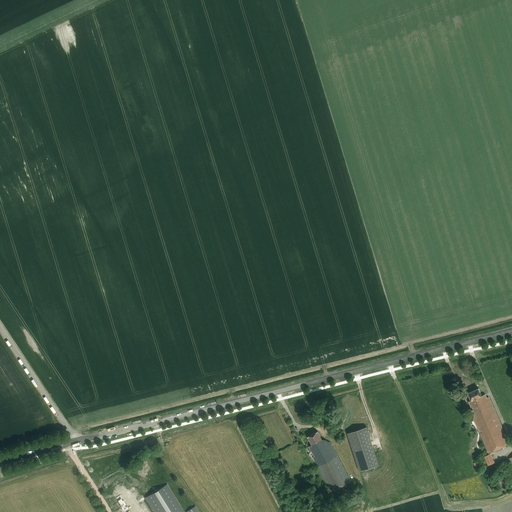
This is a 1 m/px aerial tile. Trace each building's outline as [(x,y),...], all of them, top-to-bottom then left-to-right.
[(489,453),(509,444),(488,397),(487,398),(485,394),(482,395),(478,388),(468,393),(471,400),(469,401),(472,408),(470,408),(473,415),(472,415),(489,453)] [(360,470),(378,464),(366,426),(347,432),(360,470)] [(332,492),(351,481),(330,442),(328,442),(327,441),(322,439),(318,431),(308,437),(312,445),(309,446),(315,456),(313,457),(332,492)] [(494,462),(490,454),(484,456),(488,465),(494,462)] [(482,468),(478,461),(473,463),(476,470),(482,468)] [(117,488),(114,490),(117,494),(118,493),(121,498),(122,498),(125,502),(121,505),(125,511),(147,511),(141,502),(137,495),(134,490),(129,493),(128,490),(124,484),(117,488)] [(184,511),(167,484),(145,498),(154,511),(184,511)]
